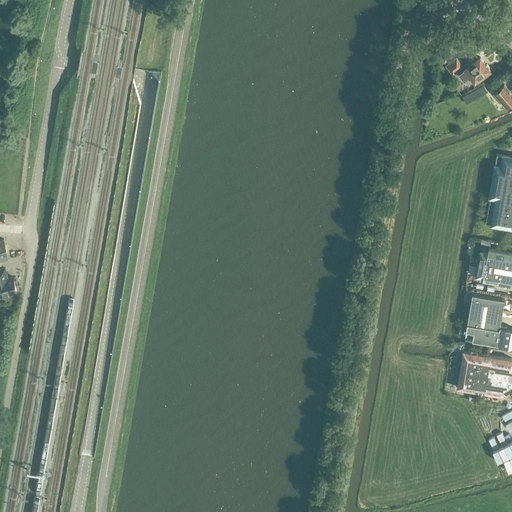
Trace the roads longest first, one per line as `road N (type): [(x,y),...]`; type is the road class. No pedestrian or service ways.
road 1 (tertiary): [(77,511),(149,88),(138,73),(64,54)]
road 2 (unclassified): [(99,511),(185,0)]
road 3 (unclassified): [(0,446),(32,263),(31,218),(64,54)]
